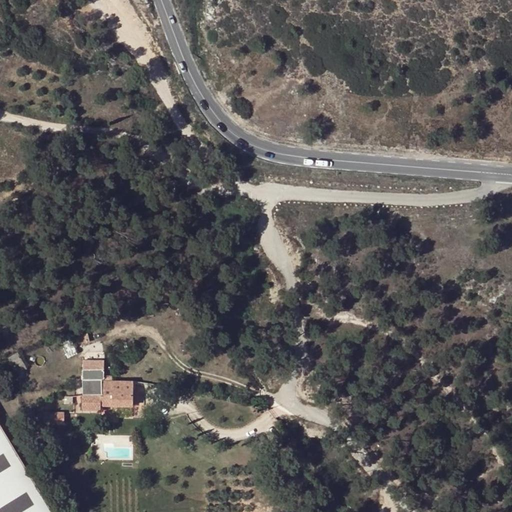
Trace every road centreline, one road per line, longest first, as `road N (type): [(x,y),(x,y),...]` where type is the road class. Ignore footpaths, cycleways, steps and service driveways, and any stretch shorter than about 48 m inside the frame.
road 1 (residential): [(502,175),(471,195),(278,191),(266,206),(294,292),(301,357),(289,394),(296,408),(347,431),(413,511)]
road 2 (secondary): [(158,0),(210,113),(245,143),(307,159),(502,175)]
road 3 (track): [(269,195),(204,188),(137,138),(0,120)]
road 4 (track): [(269,195),(206,148),(170,106),(123,22),(89,0)]
road 5 (unknown): [(292,399),(269,404),(191,375),(151,337),(115,338)]
